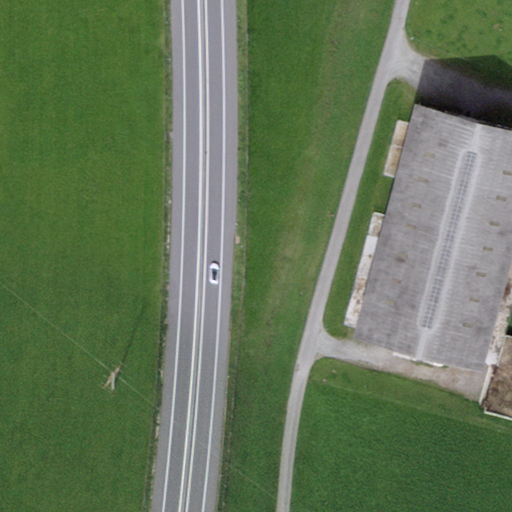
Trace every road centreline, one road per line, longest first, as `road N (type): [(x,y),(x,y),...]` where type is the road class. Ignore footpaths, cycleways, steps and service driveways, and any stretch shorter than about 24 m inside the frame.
road 1 (track): [(413,0),(322,352),(294,511)]
road 2 (trunk): [(189,0),(190,245),(170,511)]
road 3 (trunk): [(194,511),(213,243),(213,0)]
